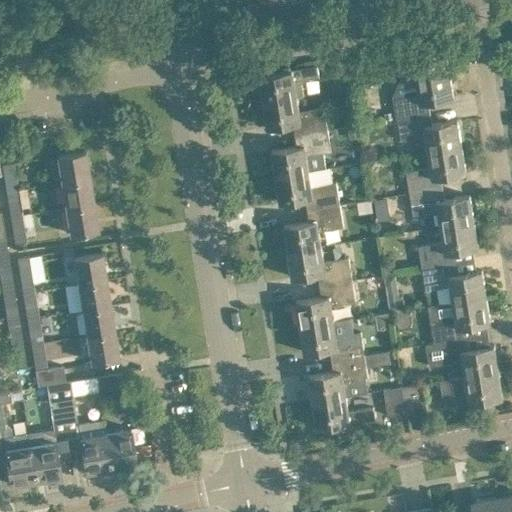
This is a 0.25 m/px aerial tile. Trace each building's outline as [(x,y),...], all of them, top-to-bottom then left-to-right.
[(450,69),(445,43),(414,48),(388,52),(389,63),(414,59),(417,75),(450,69)] [(353,85),(365,83),(360,57),(349,59),(353,85)] [(341,87),(353,85),(349,59),(337,61),(341,87)] [(291,69),(260,74),(264,100),(297,95),(304,93),(302,81),(304,77),(319,75),(317,64),(291,68),(291,69)] [(402,77),(394,94),(398,116),(425,112),(423,101),(429,100),(454,95),(450,69),(417,75),(402,77)] [(300,110),(297,95),(264,100),(268,126),(300,121),(301,131),(328,127),(324,106),(300,110)] [(427,124),(425,112),(398,116),(402,138),(426,134),(429,150),(462,144),(458,118),(427,124)] [(297,145),(272,149),(277,175),(309,170),(327,167),(324,151),(332,150),(328,127),(301,131),(303,144),(297,145)] [(410,192),(437,187),(435,175),(466,170),(462,144),(429,150),(431,165),(407,169),(410,192)] [(62,180),(90,176),(85,149),(58,154),(62,180)] [(7,189),(17,187),(14,161),(3,163),(7,189)] [(312,185),(309,170),(277,175),(281,201),(312,195),(314,207),(340,203),(337,181),(312,185)] [(66,206),(94,201),(90,176),(62,180),(66,206)] [(10,215),(21,213),(17,187),(7,189),(10,215)] [(437,199),(412,203),(414,213),(424,212),(427,227),(441,225),(474,219),(470,194),(445,198),(439,199),(437,199)] [(70,232),(98,227),(94,201),(66,206),(70,232)] [(289,250),(322,244),(319,229),(344,225),(340,203),(314,207),(316,219),(284,224),(289,250)] [(14,241),(25,240),(21,213),(10,215),(14,241)] [(422,265),(449,261),(448,250),(479,245),(474,219),(441,225),(444,240),(419,244),(422,265)] [(6,236),(0,237),(0,263),(10,262),(6,237),(6,236)] [(324,260),(322,244),(289,250),(293,276),(324,270),(326,282),(353,278),(349,256),(324,260)] [(78,282),(106,278),(102,251),(74,256),(78,282)] [(22,291),(34,289),(33,281),(30,265),(28,254),(17,256),(22,291)] [(451,273),(449,261),(422,265),(426,288),(451,284),(454,300),(487,294),(482,268),(451,273)] [(0,277),(2,290),(14,288),(10,262),(0,263),(0,277)] [(395,273),(385,275),(387,285),(397,283),(395,273)] [(82,308),(110,303),(106,278),(78,282),(82,308)] [(301,325),(334,319),(332,304),(356,300),(353,278),(326,282),(328,294),(297,299),(301,325)] [(6,315),(18,313),(14,288),(2,290),(6,315)] [(26,317),(38,315),(34,289),(22,291),(26,317)] [(435,341),(462,337),(460,325),(491,320),(487,294),(454,300),(439,302),(429,304),(431,319),(435,341)] [(87,333),(115,329),(110,303),(82,308),(87,333)] [(10,341),(22,339),(18,313),(6,315),(10,341)] [(31,343),(42,341),(38,315),(26,317),(31,343)] [(334,319),(301,325),(305,351),(330,346),(336,345),(338,357),(365,353),(361,331),(354,332),(352,316),(334,319)] [(115,329),(87,333),(87,335),(88,341),(89,348),(91,360),(99,358),(119,355),(115,329)] [(57,337),(59,357),(85,354),(83,335),(57,337)] [(463,359),(466,375),(499,369),(495,343),(464,348),(462,337),(435,341),(426,342),(430,365),(439,363),(463,359)] [(15,367),(26,365),(22,339),(10,341),(15,367)] [(42,341),(31,343),(34,364),(35,368),(47,366),(42,341)] [(365,353),(338,357),(340,369),(309,374),(313,399),(346,394),(352,393),(350,384),(354,377),(369,375),(365,353)] [(47,366),(35,368),(37,384),(47,383),(59,381),(65,380),(63,365),(63,363),(47,366)] [(446,405),(472,401),(472,400),(503,395),(499,369),(466,375),(451,378),(453,393),(444,394),(446,405)] [(124,389),(121,371),(96,375),(97,376),(99,393),(124,389)] [(97,376),(87,377),(88,386),(91,386),(98,384),(97,376)] [(76,411),(71,379),(65,380),(59,381),(65,413),(76,411)] [(59,381),(47,383),(52,416),(54,426),(56,438),(67,437),(68,436),(65,413),(59,381)] [(414,383),(402,385),(405,399),(407,412),(418,410),(428,408),(426,396),(423,382),(414,383)] [(390,387),(384,388),(389,415),(395,414),(407,412),(402,385),(390,387)] [(0,390),(0,427),(2,427),(5,447),(6,454),(8,463),(11,483),(36,479),(30,443),(28,431),(13,433),(11,426),(4,421),(1,400),(10,399),(10,398),(9,389),(0,390)] [(349,410),(346,394),(313,399),(318,425),(349,421),(375,417),(374,406),(349,410)] [(86,470),(111,466),(106,430),(103,418),(78,422),(81,434),(86,470)] [(54,426),(28,431),(30,443),(36,479),(61,475),(58,455),(55,439),(56,438),(54,426)] [(111,466),(136,462),(131,426),(106,430),(111,466)] [(511,511),(511,493),(499,495),(501,511),(511,511)] [(501,511),(499,495),(473,500),(474,511),(501,511)]
